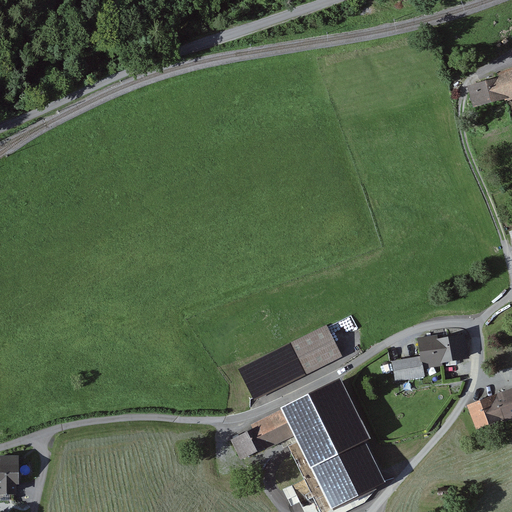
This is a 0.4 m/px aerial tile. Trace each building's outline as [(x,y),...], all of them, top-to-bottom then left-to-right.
[(511,77),(497,83),(503,103),(511,99),(511,77)] [(465,90),(473,113),(503,103),(497,83),(496,79),(465,90)] [(363,330),(359,321),(341,328),(345,337),(363,330)] [(324,325),(286,342),(300,374),(338,357),(324,325)] [(464,368),(460,340),(435,343),(435,348),(438,371),(464,368)] [(416,374),(438,371),(435,348),(414,351),(415,363),(416,374)] [(415,363),(389,366),(391,383),(417,380),(416,374),(415,363)] [(300,444),(340,426),(324,392),(285,409),(289,419),(298,438),(300,444)] [(466,413),(475,441),(501,432),(493,411),(491,405),(466,413)] [(511,405),(493,411),(501,432),(511,428),(511,405)] [(257,433),(265,453),(298,438),(289,419),(257,433)] [(255,429),(228,441),(238,465),(265,453),(257,433),(255,429)] [(0,472),(0,505),(14,506),(15,473),(0,472)]
